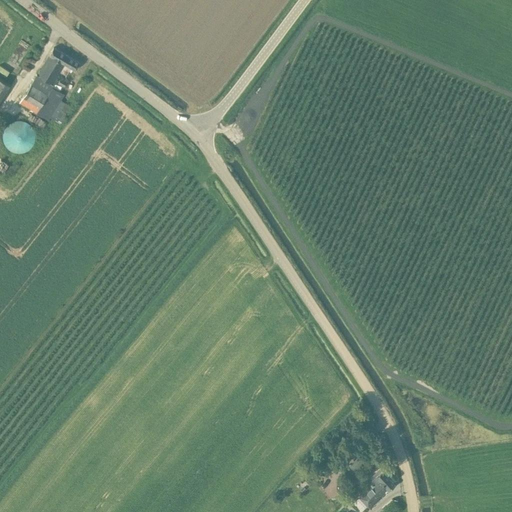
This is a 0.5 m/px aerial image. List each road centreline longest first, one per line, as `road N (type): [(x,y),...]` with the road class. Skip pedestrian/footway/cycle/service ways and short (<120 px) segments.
road 1 (unclassified): [(414,511),(390,424),(200,141)]
road 2 (unclassified): [(200,141),(22,0)]
road 3 (unclassified): [(304,0),(200,141)]
